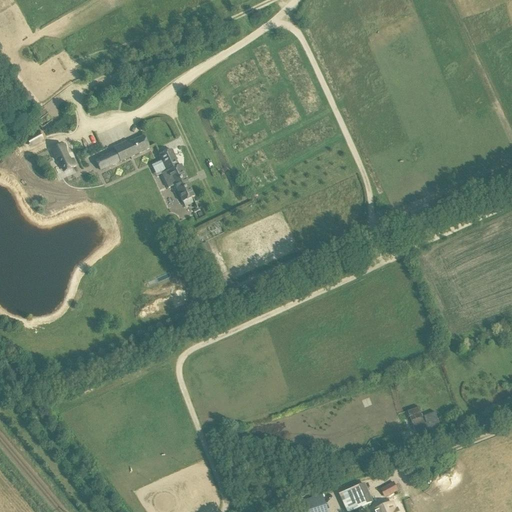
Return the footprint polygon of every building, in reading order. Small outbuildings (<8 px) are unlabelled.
[(14,74),(7,80),(29,108),(36,103),(14,74)] [(128,141),(113,148),(114,151),(115,151),(120,161),(119,161),(120,163),(150,149),(144,136),(129,142),(128,141)] [(23,142),(26,148),(34,144),(31,138),(23,142)] [(70,160),(62,145),(51,150),(56,160),(57,159),(63,172),(76,167),(72,159),(70,160)] [(171,150),(158,156),(166,172),(161,174),(168,189),(174,186),(185,207),(194,203),(197,209),(192,198),(194,197),(185,178),(187,178),(181,165),(178,166),(171,150)] [(115,151),(114,151),(95,160),(100,170),(119,161),(120,161),(115,151)] [(208,242),(197,247),(216,289),(227,284),(208,242)] [(462,407),(469,403),(461,390),(454,394),(462,407)] [(367,483),(340,495),(347,511),(351,511),(375,502),(367,483)] [(392,483),(380,490),(385,498),(397,491),(392,483)] [(328,511),(324,496),(292,506),(294,511),(328,511)]
